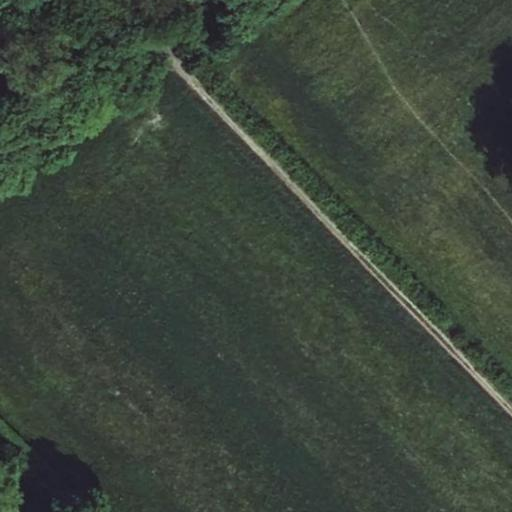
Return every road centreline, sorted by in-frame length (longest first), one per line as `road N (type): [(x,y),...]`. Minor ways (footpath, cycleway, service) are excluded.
road 1 (track): [(147,29),(511,405)]
road 2 (residential): [(193,0),(0,124)]
